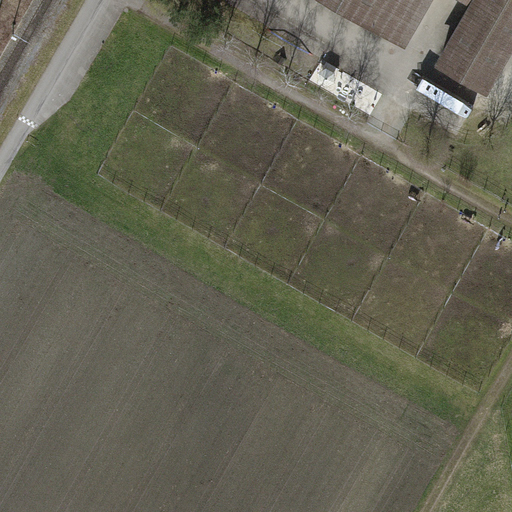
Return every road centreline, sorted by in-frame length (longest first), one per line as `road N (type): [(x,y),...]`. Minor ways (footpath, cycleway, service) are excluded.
road 1 (track): [(511,216),(131,0)]
road 2 (track): [(428,511),(511,362)]
